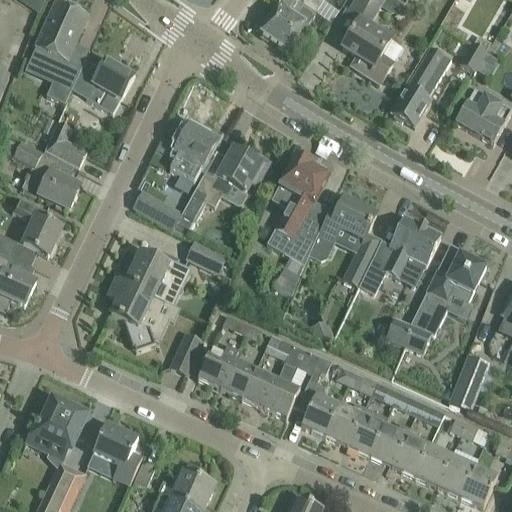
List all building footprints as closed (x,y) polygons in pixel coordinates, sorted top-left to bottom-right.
[(281,0),(275,10),(293,22),(302,10),(315,18),(323,6),(313,0),(281,0)] [(356,29),(342,53),(356,62),(353,67),(354,73),(379,89),(403,52),(367,30),(379,10),(383,5),(375,0),(358,0),(349,15),(359,22),(355,28),(356,29)] [(56,6),(47,25),(30,63),(42,68),(46,59),(66,68),(87,21),(56,6)] [(293,22),(275,10),(257,36),(289,57),(315,18),(302,10),(293,22)] [(485,56),(490,47),(477,40),(472,49),(485,56)] [(472,49),(460,70),(474,78),(485,56),(472,49)] [(401,101),(390,118),(395,121),(393,123),(402,128),(403,126),(414,132),(424,115),(430,105),(421,99),(427,89),(434,93),(451,65),(444,61),(430,53),(423,65),(401,101)] [(120,106),(134,82),(133,81),(134,79),(121,71),(119,74),(106,66),(92,90),(94,91),(86,104),(101,113),(109,99),(120,106)] [(59,71),(45,101),(64,109),(71,93),(77,80),(59,71)] [(482,100),(474,95),(466,109),(465,108),(454,128),(493,149),(511,117),(503,112),(503,110),(483,99),(482,100)] [(76,171),(82,159),(64,149),(71,135),(57,129),(45,155),(76,171)] [(169,176),(193,189),(216,147),(188,132),(174,158),(178,160),(169,176)] [(21,194),(50,208),(68,216),(80,191),(50,177),(55,165),(19,148),(18,151),(5,145),(0,156),(0,158),(12,164),(12,165),(31,173),(21,194)] [(180,220),(172,234),(186,243),(205,208),(214,213),(222,198),(226,201),(231,191),(245,198),(249,189),(256,193),(268,170),(267,166),(252,158),(249,159),(247,163),(233,155),(215,187),(203,180),(195,195),(194,194),(180,220)] [(286,214),(266,250),(303,272),(308,260),(324,225),(325,224),(307,214),(310,208),(312,210),(319,198),(329,181),(296,162),(286,179),(271,206),(286,214)] [(139,201),(131,216),(171,235),(172,234),(180,220),(139,201)] [(324,225),(308,260),(320,265),(324,264),(334,245),(357,257),(358,255),(359,255),(363,246),(367,238),(368,235),(369,236),(371,231),(370,231),(376,220),(374,220),(376,216),(362,209),(360,213),(343,205),(338,215),(330,212),(328,218),(325,224),(324,225)] [(21,250),(29,254),(47,262),(61,233),(42,225),(45,218),(19,207),(13,218),(32,226),(31,228),(21,250)] [(359,291),(358,293),(374,301),(385,279),(398,286),(409,263),(425,271),(431,259),(440,241),(404,223),(390,252),(381,247),(373,262),(359,291)] [(0,257),(10,262),(16,247),(0,240),(0,257)] [(187,264),(219,279),(227,264),(195,248),(187,264)] [(357,257),(344,284),(359,291),(373,262),(359,255),(358,255),(357,257)] [(24,312),(36,286),(15,277),(20,266),(10,262),(0,257),(0,312),(5,315),(10,305),(24,312)] [(140,258),(125,290),(163,308),(172,312),(190,275),(168,264),(165,270),(158,267),(140,258)] [(436,280),(438,276),(437,275),(426,298),(447,309),(456,291),(472,299),(485,272),(458,259),(446,285),(436,280)] [(279,281),(273,292),(291,302),(296,290),(279,281)] [(115,285),(108,300),(117,305),(110,320),(125,327),(127,332),(125,333),(132,353),(134,352),(135,357),(155,350),(152,342),(162,320),(158,318),(163,308),(125,290),(115,285)] [(507,322),(501,335),(511,339),(511,295),(507,307),(501,320),(507,322)] [(242,304),(228,298),(223,309),(237,315),(242,304)] [(244,342),(249,331),(226,321),(222,332),(244,342)] [(384,345),(403,353),(412,332),(393,324),(384,345)] [(257,348),(262,337),(249,331),(244,342),(257,348)] [(430,339),(412,332),(403,353),(421,360),(430,339)] [(185,341),(178,355),(170,373),(187,381),(201,348),(185,341)] [(287,361),(292,351),(280,345),(275,356),(287,361)] [(198,384),(220,394),(234,365),(233,365),(237,355),(226,351),(222,360),(211,355),(197,385),(198,386),(198,384)] [(319,363),(292,351),(287,361),(277,385),(263,414),(285,424),(285,425),(286,426),(299,395),(288,390),(295,374),(310,381),(313,375),(319,363)] [(448,414),(467,421),(487,369),(469,362),(448,414)] [(330,368),(319,363),(313,375),(325,380),(330,368)] [(220,394),(242,404),(255,375),(234,365),(220,394)] [(242,404),(263,414),(276,385),(255,375),(242,404)] [(369,401),(375,388),(364,383),(358,396),(369,401)] [(301,432),(323,442),(337,412),(323,405),(324,403),(323,393),(308,386),(296,413),(307,418),(301,432)] [(398,398),(375,388),(369,401),(392,411),(398,398)] [(415,421),(420,408),(398,398),(392,411),(415,421)] [(26,447),(46,458),(63,466),(84,422),(53,407),(46,421),(40,418),(26,447)] [(444,419),(420,408),(415,421),(438,432),(444,419)] [(323,442),(346,452),(364,413),(354,409),(350,418),(337,412),(323,442)] [(346,452),(368,462),(386,424),(364,413),(346,452)] [(368,462),(391,472),(408,434),(399,430),(395,438),(383,432),(387,424),(386,424),(368,462)] [(460,441),(465,429),(455,424),(449,437),(460,441)] [(478,434),(465,429),(460,441),(472,447),(478,434)] [(105,432),(92,461),(118,473),(113,484),(130,492),(143,464),(132,459),(138,447),(105,432)] [(391,472),(414,483),(427,453),(415,447),(419,438),(408,434),(391,472)] [(506,463),(511,450),(500,444),(494,457),(506,463)] [(414,483),(437,493),(450,463),(427,453),(414,483)] [(437,493),(460,503),(473,473),(450,463),(437,493)] [(143,465),(133,488),(145,493),(156,470),(143,465)] [(473,473),(460,503),(478,511),(483,511),(496,484),(473,473)] [(160,500),(160,501),(183,511),(204,511),(207,506),(204,505),(210,492),(213,493),(214,492),(182,478),(170,504),(160,500)] [(53,511),(61,496),(51,492),(41,511),(53,511)] [(69,511),(74,503),(61,496),(53,511),(69,511)] [(183,511),(160,501),(154,511),(183,511)] [(315,511),(297,504),(295,503),(291,504),(287,511),(315,511)]
